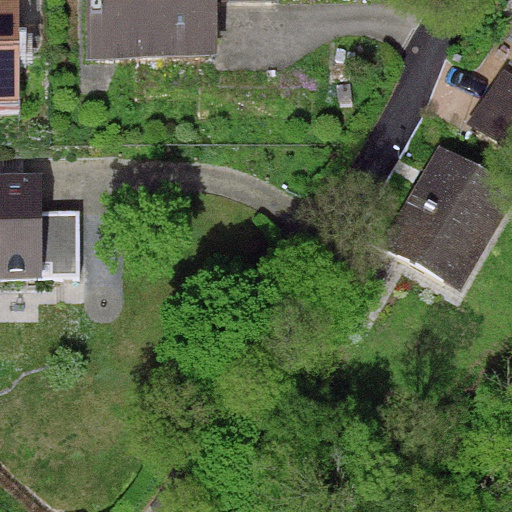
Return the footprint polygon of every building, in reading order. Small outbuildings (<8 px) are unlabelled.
[(0,0),(0,98),(18,99),(16,0),(0,0)] [(86,0),(87,57),(218,55),(218,1),(278,0),(277,0),(86,0)] [(511,76),(502,70),(469,123),(511,150),(511,76)] [(511,203),(511,187),(437,144),(380,243),(461,290),(511,203)] [(42,173),(0,173),(0,278),(80,278),(79,209),(42,210),(42,173)]
